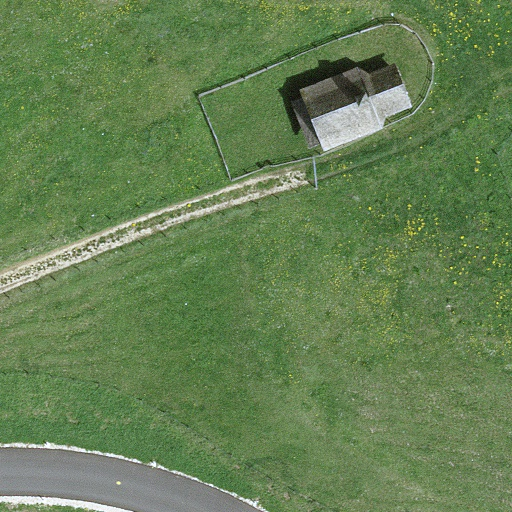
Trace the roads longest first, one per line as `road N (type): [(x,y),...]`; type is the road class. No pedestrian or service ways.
road 1 (track): [(294,179),(0,289)]
road 2 (tertiary): [(209,511),(127,483),(0,471)]
